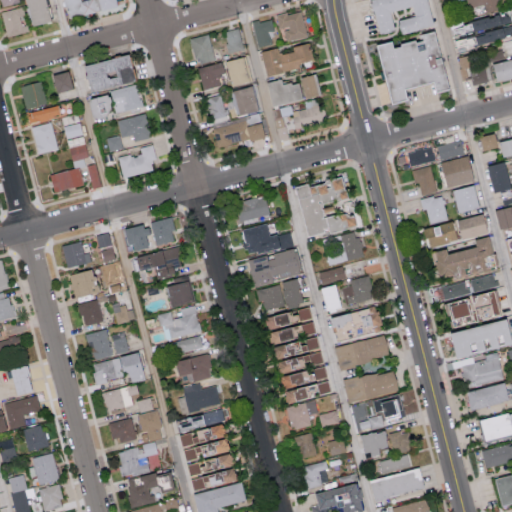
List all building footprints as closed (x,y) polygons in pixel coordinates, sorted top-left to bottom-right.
[(23,0),(30,25),(49,21),(44,0),(23,0)] [(63,0),(68,17),(117,6),(115,0),(83,0),(81,1),(80,0),(63,0)] [(400,32),(432,24),(426,0),(368,0),(377,33),(393,29),(389,11),(411,6),(414,15),(397,19),(400,32)] [(486,12),(502,7),(499,0),(465,0),(468,8),(483,3),(486,12)] [(22,15),(23,15),(21,6),(1,10),(5,35),(25,32),(22,15)] [(279,29),(282,28),(286,41),(307,36),(300,9),(275,15),(279,29)] [(457,48),(511,36),(511,29),(510,22),(511,22),(509,12),(452,24),(457,48)] [(275,41),(269,18),(251,22),(257,46),(275,41)] [(242,49),(239,27),(224,30),(227,51),(242,49)] [(374,43),(387,102),(404,99),(401,87),(430,81),(432,91),(445,88),(433,29),(418,32),(419,38),(390,44),(389,39),(374,43)] [(195,63),(213,60),(208,33),(190,37),(195,63)] [(264,72),(312,63),(308,42),(290,45),(292,51),(278,54),(277,46),(259,50),(264,72)] [(82,64),(89,91),(134,80),(127,53),(82,64)] [(230,85),(248,80),(242,55),(223,60),(230,85)] [(511,76),(511,56),(490,63),(494,81),(511,76)] [(217,72),(224,71),(221,61),(196,67),(202,89),(220,84),(217,72)] [(469,66),(471,83),(490,80),(488,64),(469,66)] [(54,91),(72,88),(68,70),(50,73),(54,91)] [(303,97),(318,94),(315,73),(299,76),(303,97)] [(297,80),(281,84),(280,78),(263,82),(269,105),(301,98),(297,80)] [(19,84),(24,107),(44,102),(40,80),(19,84)] [(142,107),(137,84),(111,88),(115,111),(142,107)] [(231,89),(237,114),(256,109),(250,85),(231,89)] [(86,98),(92,118),(112,112),(106,92),(86,98)] [(210,120),(225,118),(222,94),(206,96),(210,120)] [(305,108),(292,110),(294,124),(326,120),(324,107),(318,107),(317,99),(304,101),(305,108)] [(59,114),(56,104),(25,112),(27,122),(59,114)] [(274,122),(282,120),(281,115),(292,113),(290,105),(272,109),(274,122)] [(131,133),(133,140),(151,135),(144,112),(117,120),(121,136),(131,133)] [(61,116),(62,125),(79,121),(78,113),(61,116)] [(263,135),(258,115),(211,126),(216,147),(263,135)] [(37,153),(57,148),(51,121),(30,126),(37,153)] [(82,134),(80,122),(63,126),(66,138),(82,134)] [(481,149),(496,146),(493,132),(478,136),(481,149)] [(109,150),(122,148),(119,134),(106,137),(109,150)] [(511,136),(497,141),(501,156),(511,153),(511,136)] [(463,154),(461,140),(436,144),(438,158),(463,154)] [(139,146),(140,152),(118,158),(123,177),(152,169),(149,159),(155,158),(152,143),(139,146)] [(53,191),(83,184),(79,166),(87,164),(83,144),(69,147),(74,168),(49,174),(53,191)] [(410,165),(433,160),(430,146),(407,152),(410,165)] [(444,186),(473,179),(466,154),(438,161),(444,186)] [(485,165),(493,191),(510,187),(503,160),(485,165)] [(92,187),(101,185),(95,162),(86,164),(92,187)] [(417,181),(420,194),(436,190),(429,164),(410,169),(413,182),(417,181)] [(305,235),(354,224),(351,210),(322,217),(319,203),(345,197),(340,176),(294,187),(305,235)] [(477,206),(472,184),(451,189),(456,212),(477,206)] [(427,223),(447,218),(441,193),(421,198),(427,223)] [(256,217),(268,214),(264,195),(234,201),(238,223),(256,219),(256,217)] [(494,209),(498,228),(511,224),(511,214),(510,205),(494,209)] [(455,219),(460,239),(486,232),(481,213),(455,219)] [(149,222),(156,244),(173,240),(171,230),(174,229),(170,216),(149,222)] [(426,246),(455,240),(451,221),(422,227),(426,246)] [(239,228),(245,254),(292,244),(290,231),(268,235),(265,222),(239,228)] [(124,244),(132,243),(133,249),(147,247),(145,234),(148,234),(147,224),(122,227),(124,244)] [(329,264),(362,255),(356,230),(335,235),(339,248),(325,252),(329,264)] [(110,243),(107,231),(95,234),(97,246),(110,243)] [(475,245),(446,252),(444,247),(431,250),(437,276),(478,267),(478,269),(495,265),(488,235),(473,238),(475,245)] [(85,262),(82,240),(61,244),(65,266),(85,262)] [(103,260),(113,258),(111,247),(101,249),(103,260)] [(136,269),(153,267),(154,276),(173,273),(172,267),(180,266),(177,248),(134,254),(136,269)] [(0,259),(0,289),(8,288),(3,259),(0,259)] [(320,282),(345,278),(342,266),(317,270),(320,282)] [(67,274),(74,297),(97,290),(90,267),(67,274)] [(345,304),(373,297),(367,274),(348,279),(350,285),(340,287),(345,304)] [(280,281),(285,306),(301,303),(296,277),(280,281)] [(169,306),(192,300),(186,279),(164,285),(169,306)] [(444,299),(469,293),(466,280),(441,286),(444,299)] [(340,307),(334,283),(319,287),(325,311),(340,307)] [(260,308),(282,305),(280,284),(258,287),(260,308)] [(0,292),(0,319),(12,317),(7,291),(0,292)] [(446,299),(450,324),(500,316),(496,291),(446,299)] [(83,325),(102,320),(97,297),(77,302),(83,325)] [(112,304),(116,322),(133,319),(131,308),(126,309),(124,302),(112,304)] [(158,313),(164,339),(199,331),(193,305),(180,308),(181,316),(172,318),(170,311),(158,313)] [(327,316),(331,334),(340,332),(341,338),(352,335),(380,329),(374,305),(327,316)] [(262,317),(265,328),(310,317),(307,306),(296,309),(262,317)] [(452,357),(510,343),(504,318),(446,331),(452,357)] [(269,343),(301,334),(298,323),(266,332),(269,343)] [(128,350),(123,332),(110,336),(112,344),(108,344),(104,328),(85,333),(91,358),(128,350)] [(332,346),(338,368),(388,355),(382,333),(332,346)] [(202,346),(199,334),(173,342),(176,354),(202,346)] [(318,345),(315,337),(297,342),(296,339),(270,347),(274,359),(318,345)] [(313,363),(321,362),(320,351),(311,352),(313,363)] [(90,361),(94,382),(126,376),(128,383),(142,380),(137,352),(90,361)] [(174,361),(180,383),(212,374),(206,352),(174,361)] [(274,362),(278,374),(304,365),(300,354),(274,362)] [(502,379),(497,355),(459,362),(464,386),(502,379)] [(30,391),(26,365),(10,367),(13,393),(30,391)] [(325,376),(323,366),(314,368),(316,378),(325,376)] [(281,389),(284,402),(330,391),(327,379),(314,382),(311,368),(279,376),(282,389),(281,389)] [(396,393),(393,370),(342,376),(345,399),(396,393)] [(507,399),(502,381),(464,391),(469,409),(507,399)] [(177,397),(181,413),(219,402),(214,384),(200,387),(199,382),(182,386),(184,395),(177,397)] [(106,410),(132,404),(130,395),(137,393),(135,383),(101,391),(106,410)] [(3,402),(10,428),(25,424),(22,414),(40,409),(35,393),(3,402)] [(360,427),(402,420),(398,395),(367,400),(370,419),(359,421),(360,427)] [(139,412),(152,409),(150,397),(136,400),(139,412)] [(291,428),(310,425),(308,414),(317,413),(315,400),(286,405),(291,428)] [(142,430),(145,441),(163,436),(156,409),(137,414),(141,430),(142,430)] [(178,421),(179,428),(223,422),(222,410),(185,415),(186,420),(178,421)] [(320,425),(337,423),(336,410),(318,413),(320,425)] [(483,439),(511,432),(511,411),(478,418),(483,439)] [(115,444),(136,437),(130,416),(108,423),(115,444)] [(228,450),(225,438),(223,438),(221,423),(192,428),(192,432),(179,434),(184,460),(195,458),(195,456),(228,450)] [(43,424),(23,427),(26,449),(46,446),(43,424)] [(379,452),(378,447),(386,446),(384,430),(359,434),(362,454),(379,452)] [(409,430),(389,432),(391,452),(411,450),(409,430)] [(299,457),(316,453),(310,431),(294,436),(299,457)] [(0,459),(14,459),(14,438),(0,438),(0,459)] [(329,455),(345,452),(342,438),(326,441),(329,455)] [(137,446),(117,450),(121,476),(148,471),(145,455),(157,453),(154,441),(141,443),(143,451),(138,452),(137,446)] [(511,441),(480,449),(485,468),(511,461),(511,441)] [(36,475),(38,482),(57,479),(53,453),(32,456),(33,466),(28,466),(29,476),(36,475)] [(199,458),(202,474),(190,476),(192,488),(234,481),(231,466),(229,453),(199,458)] [(381,473),(410,466),(407,453),(378,460),(381,473)] [(306,487),(329,482),(324,460),(301,466),(306,487)] [(422,486),(417,466),(368,479),(373,499),(422,486)] [(511,472),(492,477),(499,505),(511,501),(511,472)] [(30,511),(27,497),(34,495),(33,487),(26,488),(23,473),(7,477),(14,511),(30,511)] [(126,477),(131,505),(153,502),(150,487),(155,486),(153,473),(126,477)] [(244,500),(240,481),(191,492),(195,511),(216,511),(215,506),(244,500)] [(63,505),(58,483),(38,487),(42,509),(63,505)] [(315,504),(310,505),(311,511),(348,511),(362,509),(357,483),(313,491),(315,504)] [(159,503),(162,511),(178,505),(175,497),(159,503)] [(391,506),(391,511),(428,511),(426,499),(391,506)]
